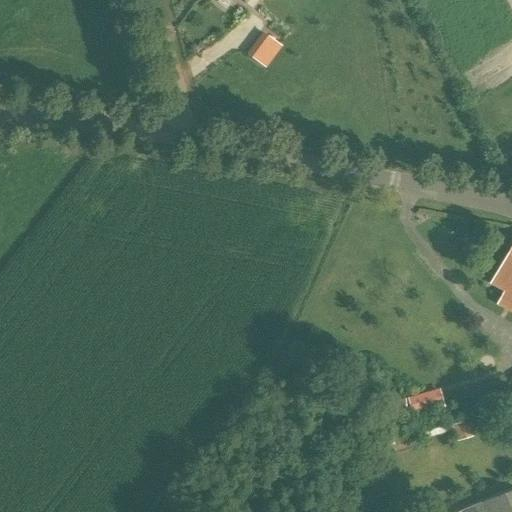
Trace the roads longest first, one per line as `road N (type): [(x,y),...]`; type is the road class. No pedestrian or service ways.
road 1 (tertiary): [(511,205),(282,155)]
road 2 (tertiary): [(0,122),(69,121),(173,135)]
road 3 (unclassified): [(173,135),(180,100),(153,0)]
